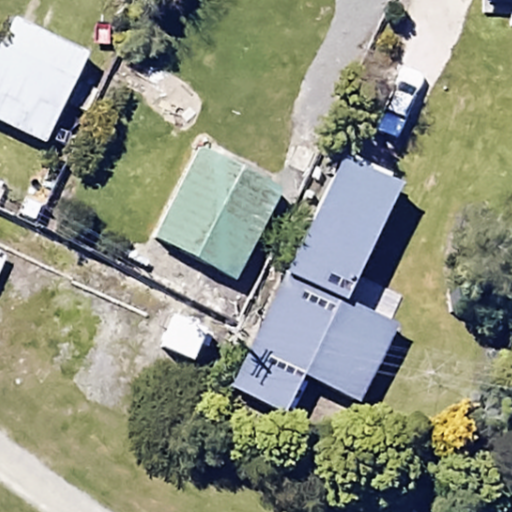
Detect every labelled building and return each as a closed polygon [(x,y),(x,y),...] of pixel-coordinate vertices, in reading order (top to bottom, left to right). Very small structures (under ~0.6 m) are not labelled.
[(511,0),(478,0),(477,20),(511,21),(511,0)] [(87,55),(12,20),(0,46),(0,45),(0,121),(46,143),(87,55)] [(271,186),(190,148),(147,240),(227,278),(271,186)] [(401,185),(337,154),(227,383),(288,413),(307,372),(361,398),(396,325),(346,301),(401,185)] [(210,331),(167,309),(149,346),(192,367),(210,331)]
